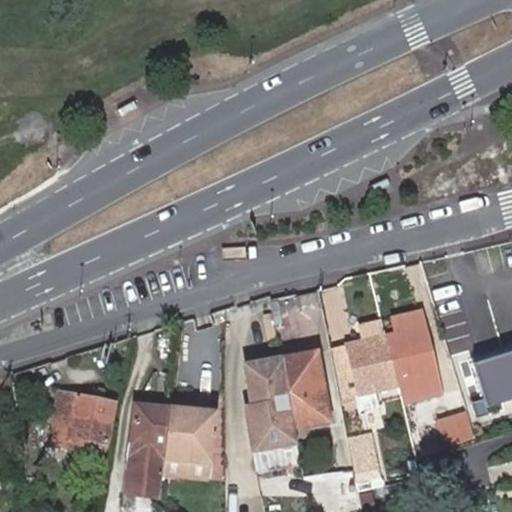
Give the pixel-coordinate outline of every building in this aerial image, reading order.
[(384,343),(381,328),(362,332),(364,346),(384,343)] [(418,335),(384,343),(394,389),(427,382),(418,335)] [(373,395),(394,392),(394,389),(384,343),(364,346),(347,349),(349,359),(356,398),(359,417),(376,414),(373,395)] [(315,356),(282,363),(291,405),(296,431),(330,425),(315,356)] [(356,398),(349,359),(334,362),(346,419),(359,417),(356,398)] [(291,405),(282,363),(253,368),(255,378),(257,388),(238,391),(243,418),(262,414),(261,411),(291,405)] [(511,365),(474,378),(489,420),(511,412),(511,365)] [(257,388),(255,378),(236,381),(238,391),(257,388)] [(60,396),(48,448),(104,461),(116,408),(60,396)] [(172,413),(137,410),(131,477),(138,478),(138,485),(165,487),(166,478),(167,462),(168,452),(172,413)] [(213,416),(172,413),(168,452),(167,462),(209,465),(213,416)] [(274,421),(279,445),(295,442),(290,418),(274,421)] [(464,420),(452,423),(457,447),(469,444),(464,420)] [(359,482),(377,478),(370,441),(351,445),(359,482)] [(208,481),(209,465),(167,462),(166,478),(208,481)] [(413,485),(415,496),(450,491),(444,464),(410,471),(413,485)] [(164,501),(165,487),(138,485),(138,478),(131,477),(129,498),(164,501)] [(379,485),(377,478),(359,482),(360,489),(379,485)] [(362,499),(365,511),(377,511),(374,496),(362,499)]
